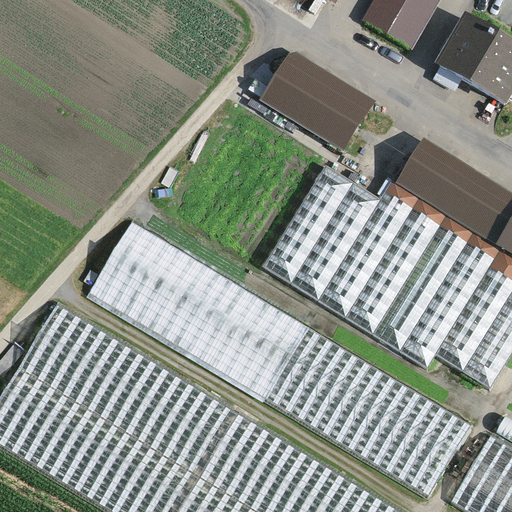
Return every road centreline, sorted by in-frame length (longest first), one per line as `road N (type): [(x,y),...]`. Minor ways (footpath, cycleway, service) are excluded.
road 1 (track): [(0,344),(289,24)]
road 2 (unclassified): [(511,156),(250,0)]
